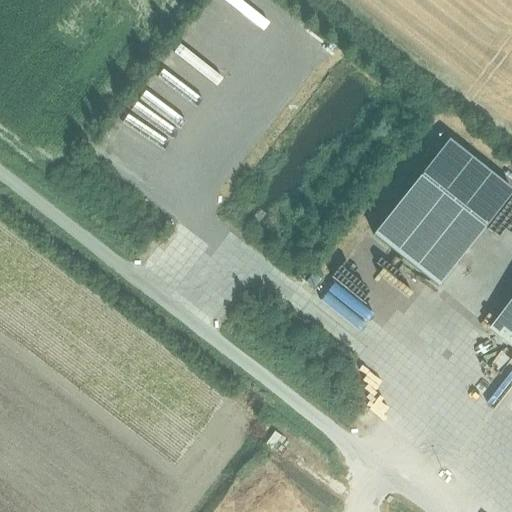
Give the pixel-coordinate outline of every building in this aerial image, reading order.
[(438,287),(511,193),(511,192),(448,141),(373,235),(438,287)] [(381,280),(387,271),(350,244),(329,272),(372,303),(386,284),(381,280)] [(312,273),(305,282),(312,287),(319,279),(312,273)] [(467,287),(456,306),(458,308),(448,328),(462,335),(483,295),(467,287)] [(511,293),(488,323),(511,341),(511,293)] [(491,369),(505,356),(499,349),(484,362),(491,369)]
